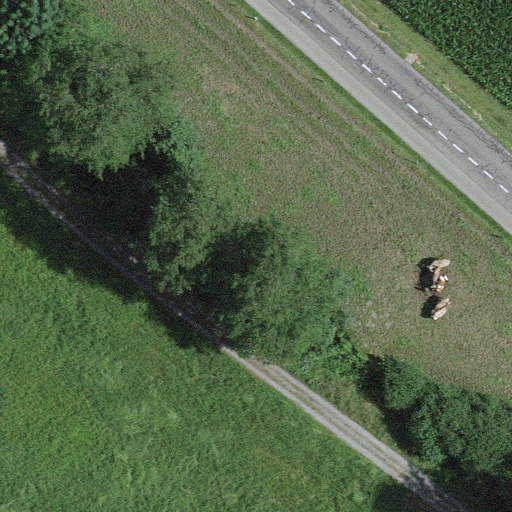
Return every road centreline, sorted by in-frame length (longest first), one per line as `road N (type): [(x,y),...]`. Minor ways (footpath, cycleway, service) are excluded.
road 1 (track): [(446,511),(199,341),(0,161)]
road 2 (secondary): [(286,0),(511,197)]
